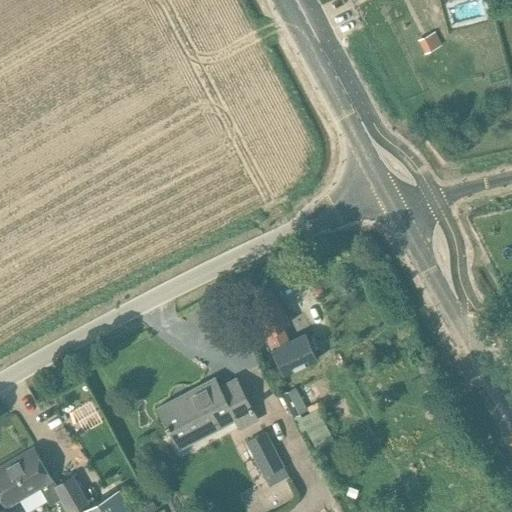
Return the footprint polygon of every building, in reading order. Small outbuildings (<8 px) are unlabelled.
[(425,53),(437,47),(431,34),(418,40),(425,53)] [(271,347),(283,375),(317,359),(305,331),(288,339),(284,328),(290,325),(275,293),(251,304),(266,336),(271,347)] [(158,407),(180,448),(235,419),(241,429),(257,421),(235,378),(218,387),(214,378),(158,407)] [(306,430),(316,450),(334,440),(317,408),(301,417),(300,415),(308,410),(296,388),(281,396),(300,433),(306,430)] [(245,442),(263,478),(284,467),(266,431),(245,442)] [(61,498),(68,511),(72,511),(89,504),(74,475),(57,484),(53,478),(51,479),(34,449),(0,468),(0,494),(6,505),(39,486),(49,504),(61,498)] [(81,511),(131,511),(119,490),(81,511)]
